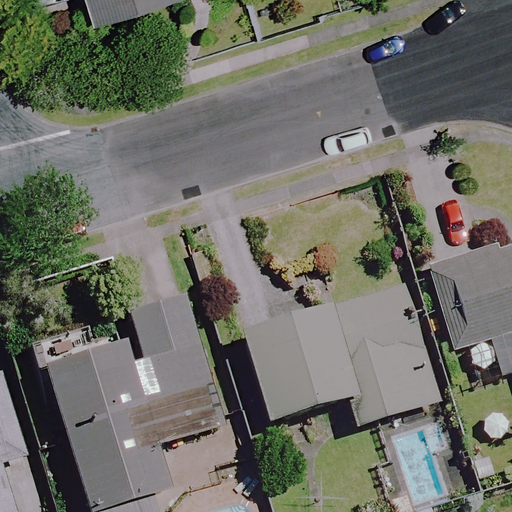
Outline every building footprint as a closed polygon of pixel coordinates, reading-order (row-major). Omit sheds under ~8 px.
[(94,0),(101,20),(170,0),(94,0)] [(511,252),(423,280),(447,360),(484,349),(495,386),(511,380),(511,252)] [(433,412),(398,298),(235,347),(262,435),(344,410),(352,436),(433,412)] [(219,435),(174,308),(109,331),(116,351),(36,379),(82,511),(149,511),(147,504),(161,499),(148,460),(219,435)] [(0,472),(19,467),(0,405),(0,511),(3,511),(0,499),(0,472)]
